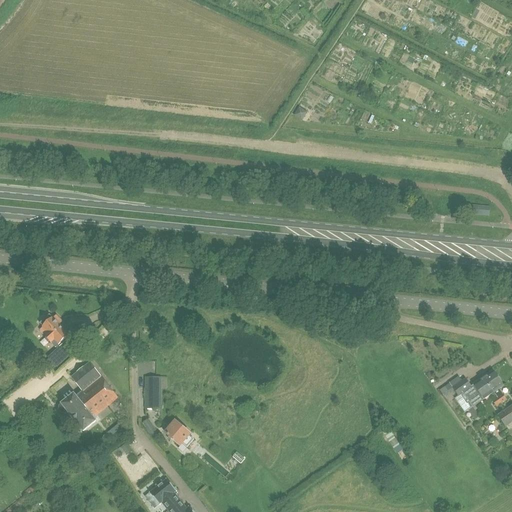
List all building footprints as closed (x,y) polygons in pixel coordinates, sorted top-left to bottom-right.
[(294,116),(302,121),(307,112),(300,108),(294,116)] [(469,215),(489,216),(490,207),(470,205),(469,215)] [(39,323),(43,327),(40,330),(55,348),(68,336),(58,324),(62,321),(56,315),(53,318),(49,314),(39,323)] [(57,367),(74,351),(65,341),(48,358),(57,367)] [(67,412),(83,431),(96,421),(93,417),(87,410),(84,406),(86,404),(83,399),(89,394),(85,389),(100,377),(89,363),(71,377),(83,391),(76,397),(74,394),(61,404),(59,406),(58,410),(61,414),(65,414),(67,412)] [(492,371),(482,378),(490,389),(493,393),(496,397),(502,393),(499,389),(503,386),(492,371)] [(87,410),(93,417),(117,398),(100,377),(85,389),(89,394),(83,399),(86,404),(84,406),(87,410)] [(144,378),(144,409),(161,409),(162,378),(144,378)] [(462,380),(452,387),(453,389),(453,390),(457,396),(454,398),(465,413),(468,410),(472,407),(493,393),(490,389),(482,378),(473,384),(471,386),(465,378),(462,380)] [(496,397),(501,404),(506,400),(502,393),(496,397)] [(496,407),(501,404),(496,397),(491,401),(496,407)] [(511,404),(497,415),(506,428),(511,423),(511,404)] [(142,423),(149,434),(156,430),(149,419),(142,423)] [(194,440),(189,436),(190,435),(175,422),(165,433),(180,446),(182,444),(187,448),(194,440)] [(398,445),(402,440),(394,432),(389,436),(398,445)] [(131,451),(126,444),(121,448),(127,455),(131,451)] [(232,457),(241,464),(245,459),(237,452),(232,457)] [(161,503),(168,511),(180,501),(174,493),(175,491),(176,492),(176,491),(166,478),(165,479),(166,480),(163,482),(161,481),(155,485),(157,487),(150,493),(149,492),(149,493),(159,505),(160,505),(159,504),(161,503)] [(180,501),(168,511),(193,511),(188,506),(188,507),(187,509),(180,501)]
